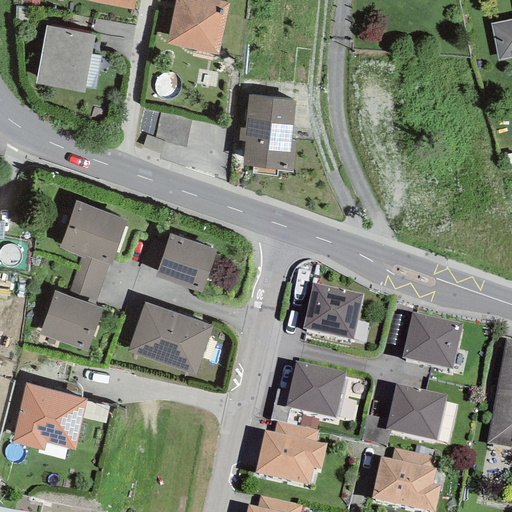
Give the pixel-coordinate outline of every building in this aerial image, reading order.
[(84,0),(84,1),(133,10),(135,0),(84,0)] [(212,0),(175,0),(166,44),(218,55),(229,3),(212,0)] [(498,62),(511,58),(511,20),(490,24),(498,62)] [(94,36),(45,26),(35,84),(84,93),(85,87),(90,55),(94,36)] [(85,87),(96,89),(101,56),(90,55),(85,87)] [(245,142),(242,166),(253,167),(253,173),(276,176),(277,170),(292,172),(295,142),(291,141),(295,101),(249,96),(245,129),(240,128),(238,141),(245,142)] [(187,138),(192,117),(162,110),(157,131),(187,138)] [(76,201),(59,248),(81,257),(84,258),(85,256),(108,265),(111,266),(126,220),(76,201)] [(216,250),(169,234),(155,277),(201,293),(216,250)] [(93,306),(106,273),(108,265),(85,256),(84,258),(81,257),(67,296),(93,306)] [(362,294),(312,283),(302,328),(353,339),(362,294)] [(67,296),(54,291),(39,335),(87,352),(102,309),(93,306),(67,296)] [(212,326),(144,302),(127,352),(195,376),(212,326)] [(462,323),(412,312),(402,358),(452,369),(462,323)] [(400,346),(406,316),(392,313),(385,343),(400,346)] [(511,340),(505,339),(487,443),(511,446),(511,340)] [(345,372),(295,361),(285,406),(334,417),(345,372)] [(64,394),(25,383),(12,443),(43,451),(45,443),(74,450),(86,400),(81,399),(64,394)] [(72,384),(67,383),(64,394),(81,399),(82,396),(81,392),(79,388),(75,386),(72,384)] [(445,395),(396,384),(388,420),(386,428),(391,430),(435,439),(445,395)] [(360,439),(387,446),(391,430),(386,428),(388,420),(366,414),(360,439)] [(316,429),(318,420),(301,416),(299,425),(316,429)] [(321,469),(326,444),(316,441),(318,430),(276,421),(273,432),(264,430),(255,472),(308,485),(312,467),(321,469)] [(434,511),(439,486),(431,484),(435,469),(432,468),(434,457),(394,449),(391,460),(380,457),(371,498),(434,511)] [(20,511),(40,511),(42,504),(29,501),(29,497),(16,494),(13,511),(20,511)] [(299,511),(301,505),(259,496),(256,506),(247,504),(245,511),(299,511)]
